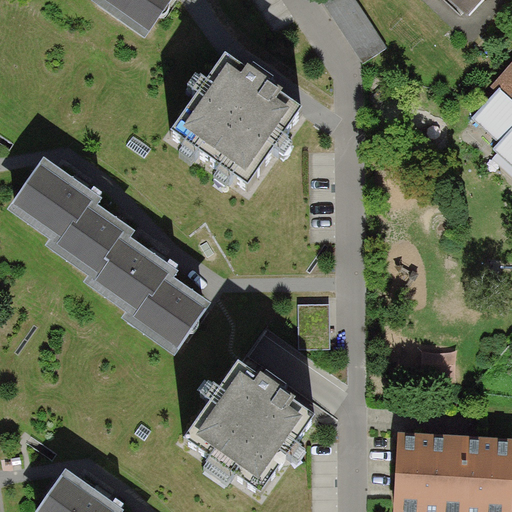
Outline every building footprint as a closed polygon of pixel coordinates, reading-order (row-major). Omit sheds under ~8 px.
[(97,0),(109,8),(105,14),(156,48),(187,0),(97,0)] [(388,53),(352,0),(314,0),(362,70),(388,53)] [(491,0),(447,0),(472,22),(491,0)] [(300,114),(226,63),(172,141),(246,192),(300,114)] [(511,66),(489,92),(494,97),(472,122),(498,146),(493,151),(511,167),(511,66)] [(112,205),(53,166),(19,217),(67,249),(61,258),(105,287),(99,296),(142,324),(138,331),(188,364),(223,312),(184,286),(189,278),(140,245),(145,238),(107,213),(112,205)] [(323,303),(296,304),(298,350),(325,349),(323,303)] [(313,418),(239,366),(185,442),(259,494),(313,418)] [(511,437),(395,430),(390,509),(442,511),(508,511),(511,464),(511,437)] [(127,511),(76,478),(54,511),(127,511)]
